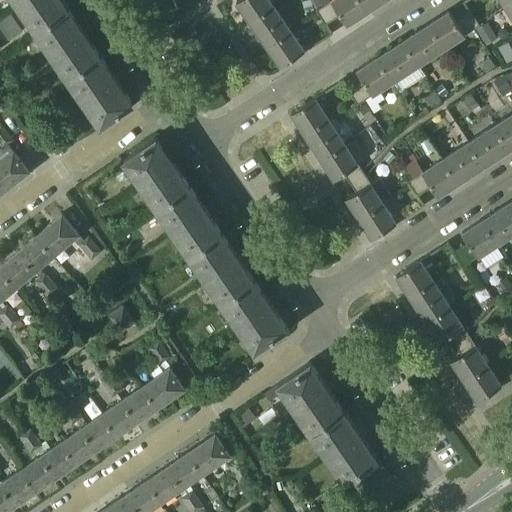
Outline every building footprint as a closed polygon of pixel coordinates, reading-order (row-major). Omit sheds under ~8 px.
[(35,27),(68,4),(65,0),(18,0),(36,25),(34,26),(35,27)] [(236,0),(235,1),(248,20),(273,3),(270,0),(236,0)] [(307,0),(302,1),(305,12),(313,10),(310,0),(307,0)] [(317,0),(322,6),(323,5),(332,19),(339,14),(346,24),(369,9),(363,0),(330,0),(330,1),(329,0),(317,0)] [(363,0),(369,9),(383,0),(363,0)] [(248,20),(265,44),(289,27),(273,3),(248,20)] [(68,75),(100,53),(68,6),(69,5),(68,4),(35,27),(68,75)] [(325,23),(332,19),(323,5),(322,6),(316,9),(325,23)] [(429,23),(445,48),(466,34),(472,30),(463,15),(456,20),(450,10),(429,23)] [(471,10),(463,15),(472,30),(475,28),(481,25),(471,10)] [(429,23),(403,40),(419,64),(445,48),(429,23)] [(279,65),(304,48),(289,27),(265,44),(279,65)] [(492,33),(484,39),(486,44),(497,37),(495,32),(492,33)] [(403,40),(378,56),(393,81),(419,64),(403,40)] [(100,53),(68,75),(100,123),(132,101),(100,53)] [(356,84),(366,99),(373,94),(393,81),(378,56),(357,69),(364,79),(356,84)] [(494,67),(488,58),(479,63),(485,73),(494,67)] [(7,74),(15,68),(10,60),(1,66),(7,74)] [(511,87),(504,74),(494,81),(503,95),(511,89),(511,87)] [(366,99),(356,84),(349,89),(358,103),(366,99)] [(425,97),(432,106),(441,100),(435,91),(425,97)] [(478,105),(471,93),(464,98),(471,109),(478,105)] [(291,112),(304,132),(328,116),(315,96),(291,112)] [(357,105),(363,114),(370,110),(364,100),(357,105)] [(511,112),(494,123),(510,147),(511,146),(511,112)] [(345,142),(328,116),(304,132),(321,158),(345,142)] [(494,123),(468,140),(483,164),(510,147),(494,123)] [(13,139),(2,124),(0,124),(0,143),(2,146),(2,147),(9,142),(13,139)] [(124,157),(156,205),(188,183),(156,135),(124,157)] [(51,145),(57,154),(65,149),(59,140),(51,145)] [(442,157),(458,181),(483,164),(468,140),(442,157)] [(0,184),(3,189),(30,169),(9,142),(2,147),(2,146),(0,147),(0,184)] [(345,142),(321,158),(334,178),(344,172),(349,179),(363,170),(362,169),(345,142)] [(382,157),(389,168),(400,161),(391,148),(382,157)] [(458,181),(442,157),(422,170),(415,174),(424,190),(432,185),(438,194),(458,181)] [(356,190),(346,196),(359,216),(383,201),(391,195),(380,178),(371,183),(365,174),(351,183),(356,190)] [(407,180),(416,195),(424,190),(415,174),(407,180)] [(156,205),(189,252),(221,230),(188,183),(156,205)] [(396,221),(383,201),(359,216),(372,237),(396,221)] [(511,207),(508,201),(482,218),(497,242),(511,232),(511,207)] [(62,211),(37,233),(54,253),(79,231),(62,211)] [(470,259),(497,242),(482,218),(462,231),(468,241),(461,245),(470,259)] [(189,252),(221,300),(253,278),(221,230),(189,252)] [(37,233),(18,249),(36,268),(54,253),(37,233)] [(78,244),(91,259),(101,250),(88,235),(78,244)] [(462,265),(470,259),(461,245),(453,250),(462,265)] [(18,249),(0,264),(0,265),(17,284),(36,268),(18,249)] [(410,295),(433,279),(420,259),(396,274),(410,295)] [(0,265),(0,298),(17,284),(0,265)] [(35,280),(41,288),(51,279),(45,272),(35,280)] [(495,284),(500,292),(511,285),(507,277),(495,284)] [(286,326),(253,278),(221,300),(254,348),(286,326)] [(41,288),(48,295),(58,287),(51,279),(41,288)] [(433,279),(410,295),(426,320),(450,305),(433,279)] [(109,312),(121,329),(135,320),(123,302),(109,312)] [(14,311),(7,304),(0,310),(0,315),(4,320),(14,311)] [(450,305),(426,320),(440,341),(450,334),(453,338),(455,341),(468,332),(466,330),(450,305)] [(10,327),(20,319),(14,311),(4,320),(10,327)] [(462,352),(451,359),(464,378),(487,362),(471,337),(471,336),(457,345),(458,346),(462,352)] [(171,356),(160,340),(148,348),(159,364),(171,356)] [(311,431),(313,430),(342,407),(310,360),(278,382),(311,431)] [(487,362),(464,378),(477,399),(501,384),(487,362)] [(170,365),(143,384),(158,405),(185,387),(170,365)] [(101,380),(106,388),(118,381),(112,373),(101,380)] [(123,388),(118,381),(106,388),(112,396),(123,388)] [(143,384),(123,398),(138,419),(158,405),(143,384)] [(123,398),(102,412),(117,434),(138,419),(123,398)] [(77,409),(71,401),(60,409),(65,417),(77,409)] [(342,407),(313,430),(345,477),(377,455),(343,406),(342,407)] [(65,417),(71,425),(77,421),(82,417),(77,409),(65,417)] [(97,448),(117,434),(102,412),(85,424),(83,422),(85,421),(82,417),(77,421),(81,427),(82,426),(97,448)] [(82,426),(62,440),(77,461),(97,448),(82,426)] [(31,429),(19,437),(25,445),(37,437),(31,429)] [(216,431),(188,450),(203,471),(230,453),(216,431)] [(42,445),(37,437),(25,445),(30,453),(42,445)] [(77,461),(62,440),(42,454),(57,476),(77,461)] [(203,471),(188,450),(167,464),(182,486),(203,471)] [(42,454),(21,468),(36,490),(57,476),(42,454)] [(251,473),(239,457),(228,465),(239,481),(251,473)] [(167,464),(148,478),(162,499),(182,486),(167,464)] [(21,468),(1,482),(16,504),(36,490),(21,468)] [(159,501),(162,499),(148,478),(127,492),(140,511),(159,511),(164,509),(159,501)] [(1,482),(0,483),(0,511),(3,511),(16,504),(1,482)] [(181,497),(187,505),(198,497),(192,489),(181,497)] [(140,511),(127,492),(107,506),(111,511),(140,511)] [(204,506),(198,497),(187,505),(191,511),(194,511),(198,509),(204,506)]
